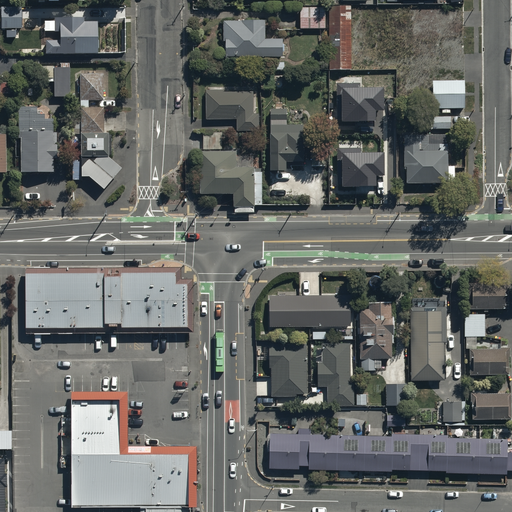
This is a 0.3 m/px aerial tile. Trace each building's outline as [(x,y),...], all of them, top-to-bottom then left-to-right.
[(22,3),(1,3),(1,7),(1,27),(22,27),(22,3)] [(438,4),(438,12),(458,12),(458,4),(438,4)] [(422,5),(413,5),(414,24),(422,24),(422,5)] [(324,7),(300,7),(300,27),(324,27),(324,7)] [(45,38),(45,52),(96,52),(97,20),(83,20),(83,16),(53,16),(53,30),(58,30),(58,38),(45,38)] [(266,19),(223,19),(223,42),(225,42),(225,57),(283,56),(283,37),(266,37),(266,19)] [(459,26),(438,26),(438,34),(459,34),(459,26)] [(23,43),(23,52),(33,52),(34,43),(23,43)] [(284,61),(269,61),(269,69),(284,70),(284,61)] [(53,66),(39,65),(39,77),(53,77),(53,96),(69,96),(69,68),(53,67),(53,66)] [(107,73),(79,73),(79,99),(102,100),(102,81),(107,81),(107,73)] [(442,108),(442,112),(450,112),(450,108),(464,108),(464,79),(432,80),(432,108),(442,108)] [(10,81),(0,81),(0,92),(10,93),(10,81)] [(360,83),(337,83),(337,122),(376,122),(376,111),(384,111),(384,88),(360,88),(360,83)] [(235,118),(235,130),(259,130),(259,115),(253,115),(253,90),(204,90),(204,118),(235,118)] [(79,100),(79,119),(71,119),(71,133),(79,133),(79,176),(88,176),(102,188),(120,168),(110,158),(110,131),(103,131),(103,106),(87,106),(87,100),(79,100)] [(17,137),(19,137),(19,170),(51,170),(51,157),(56,157),(56,130),(51,130),(51,120),(45,120),(45,110),(35,110),(35,105),(17,105),(17,137)] [(270,108),(270,169),(286,169),(286,161),(303,162),(304,123),(287,123),(287,109),(270,108)] [(433,116),(433,128),(450,128),(450,116),(433,116)] [(448,133),(403,133),(403,166),(404,166),(404,182),(446,182),(446,150),(448,150),(448,133)] [(361,148),(338,148),(338,187),(376,186),(376,175),(385,175),(385,152),(361,152),(361,148)] [(200,192),(232,192),(232,205),(234,205),(234,209),(254,209),(254,205),(261,205),(261,171),(253,171),(253,165),(235,165),(235,150),(200,150),(200,192)] [(176,271),(26,272),(27,326),(187,325),(187,282),(176,282),(176,271)] [(469,308),(507,308),(507,290),(508,289),(508,280),(499,280),(499,277),(490,277),(490,281),(468,281),(469,308)] [(269,295),(269,326),(350,325),(349,294),(269,295)] [(390,315),(390,301),(368,301),(368,305),(360,305),(360,358),(361,358),(361,369),(379,369),(379,368),(381,368),(381,356),(391,356),(391,332),(393,332),(393,315),(390,315)] [(410,306),(410,379),(444,379),(444,341),(445,341),(446,306),(410,306)] [(464,313),(464,335),(485,335),(485,313),(464,313)] [(350,342),(321,342),(322,361),(318,361),(318,385),(327,385),(327,405),(354,405),(354,383),(350,383),(350,342)] [(269,367),(270,367),(270,396),(305,396),(305,343),(269,343),(269,367)] [(508,347),(469,347),(469,375),(508,374),(508,347)] [(406,383),(385,383),(385,405),(407,404),(406,383)] [(495,391),(470,391),(470,401),(471,401),(471,418),(501,418),(501,423),(511,422),(511,384),(510,385),(510,392),(503,392),(503,390),(495,390),(495,391)] [(366,393),(356,393),(356,404),(366,404),(366,393)] [(120,397),(72,397),(72,506),(103,506),(188,504),(188,452),(120,452),(120,397)] [(465,400),(442,401),(443,421),(461,421),(461,420),(465,420),(465,400)] [(302,418),(323,418),(323,410),(302,410),(302,418)] [(387,415),(387,426),(405,426),(405,415),(387,415)] [(297,431),(269,431),(269,467),(298,468),(298,465),(308,465),(308,469),(391,471),(391,469),(446,470),(446,472),(506,474),(506,470),(511,470),(511,450),(507,451),(508,438),(391,432),(391,435),(312,432),(312,425),(297,425),(297,431)] [(11,428),(0,428),(0,449),(11,449),(11,428)]
